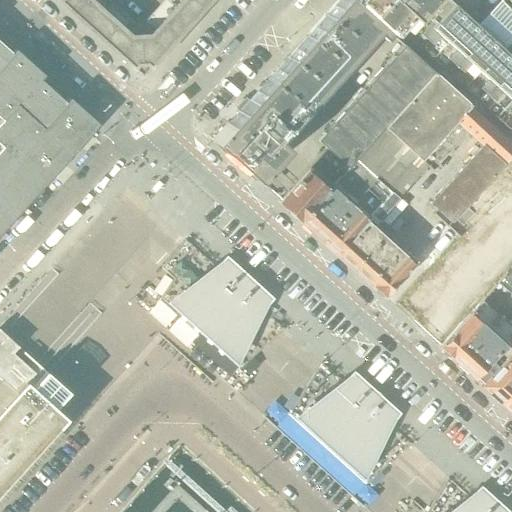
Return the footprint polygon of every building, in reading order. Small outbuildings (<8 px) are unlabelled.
[(55,0),(141,76),(195,16),(209,0),(55,0)] [(385,30),(352,0),(339,0),(211,142),(233,161),(256,181),(285,147),(276,138),(372,31),(379,37),(385,30)] [(435,25),(453,5),(447,0),(352,0),(385,30),(390,34),(391,33),(407,15),(411,19),(419,11),(435,25)] [(511,0),(499,0),(511,13),(511,0)] [(440,36),(448,44),(470,20),(453,5),(435,25),(423,38),(427,41),(431,44),(435,41),(440,36)] [(456,67),(485,34),(470,20),(448,44),(457,51),(452,56),(452,57),(449,60),(453,64),(456,67)] [(471,65),(480,73),(501,49),(485,34),(456,67),(459,70),(463,73),(466,70),(467,70),(471,65)] [(511,40),(503,50),(511,58),(511,40)] [(0,232),(44,183),(94,128),(94,122),(69,99),(65,103),(39,80),(43,76),(15,50),(11,54),(0,44),(0,232)] [(335,173),(340,178),(348,169),(349,168),(385,128),(434,74),(403,46),(343,112),(317,141),(343,163),(343,164),(335,173)] [(485,93),(488,96),(511,69),(511,58),(503,50),(501,49),(480,73),(488,80),(484,85),(484,86),(481,89),(485,93)] [(504,94),(511,102),(511,101),(511,69),(488,96),(491,99),(495,103),(499,99),(504,94)] [(434,74),(385,128),(426,165),(432,171),(466,133),(480,145),(428,203),(450,223),(484,186),(511,154),(511,144),(507,140),(434,74)] [(385,128),(349,168),(365,183),(384,200),(391,205),(426,165),(385,128)] [(278,203),(300,222),(331,187),(317,174),(321,169),(319,168),(326,161),(321,156),(310,168),(308,166),(277,200),(279,201),(278,203)] [(300,222),(316,237),(332,220),(335,223),(350,206),(347,204),(365,183),(348,169),(340,178),(331,187),(300,222)] [(336,254),(366,220),(384,200),(365,183),(347,204),(350,206),(335,223),(332,220),(316,237),(336,254)] [(368,282),(397,249),(372,227),(391,205),(384,200),(366,220),(336,254),(368,282)] [(284,330),(260,308),(266,298),(262,295),(264,292),(234,265),(232,268),(227,264),(218,271),(185,240),(160,268),(173,279),(160,298),(238,369),(284,330)] [(397,249),(368,282),(373,287),(372,287),(383,298),(414,264),(397,249)] [(474,379),(511,337),(511,318),(507,325),(499,317),(488,330),(485,327),(496,314),(482,301),(439,348),(440,349),(448,356),(450,357),(474,379)] [(0,331),(0,489),(64,419),(52,408),(53,408),(67,393),(0,331)] [(474,379),(500,403),(511,390),(511,337),(474,379)] [(411,445),(387,423),(393,413),(388,410),(391,407),(361,380),(359,383),(355,379),(345,386),(321,364),(287,413),(365,484),(411,445)] [(511,390),(500,403),(511,413),(511,390)] [(506,511),(488,495),(486,498),(482,494),(472,501),(448,479),(425,511),(506,511)]
